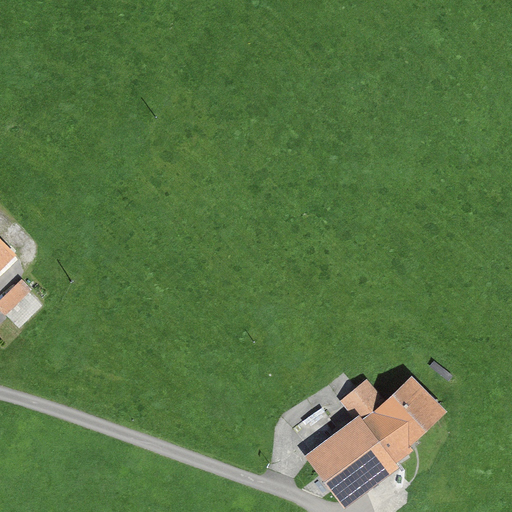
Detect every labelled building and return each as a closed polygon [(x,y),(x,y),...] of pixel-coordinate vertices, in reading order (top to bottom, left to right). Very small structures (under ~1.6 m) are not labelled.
[(0,268),(15,255),(0,238),(0,268)] [(0,294),(9,305),(37,280),(27,268),(0,292),(0,294)] [(407,380),(369,419),(405,454),(443,416),(407,380)] [(366,385),(340,405),(352,420),(378,401),(366,385)] [(359,418),(303,457),(340,510),(396,471),(359,418)]
